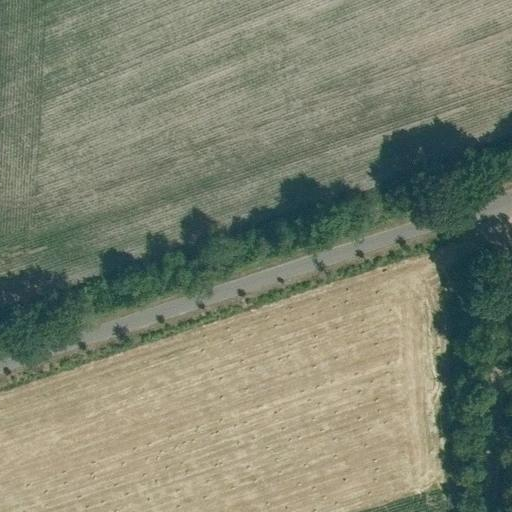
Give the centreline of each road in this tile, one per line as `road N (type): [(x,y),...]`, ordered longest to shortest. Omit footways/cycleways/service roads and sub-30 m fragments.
road 1 (unclassified): [(511,195),(0,363)]
road 2 (track): [(503,198),(487,511)]
